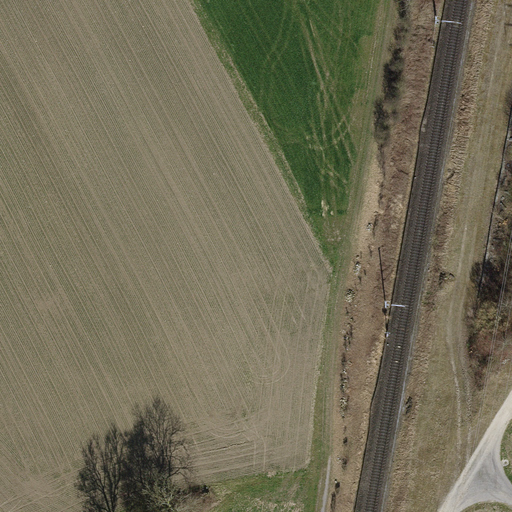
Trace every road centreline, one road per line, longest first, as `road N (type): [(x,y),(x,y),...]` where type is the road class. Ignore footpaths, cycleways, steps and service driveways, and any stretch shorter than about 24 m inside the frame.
road 1 (track): [(322,511),(333,336),(397,0)]
road 2 (track): [(447,511),(511,402)]
